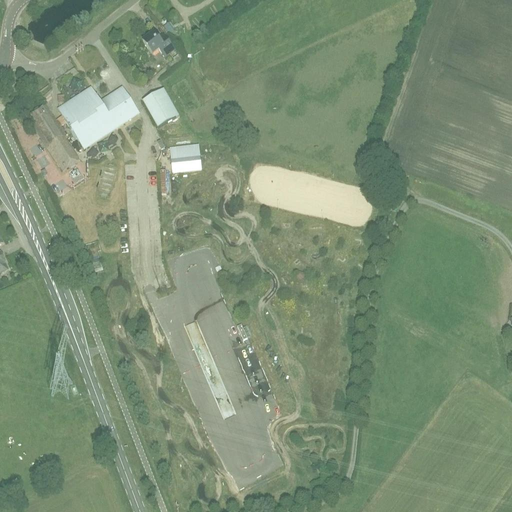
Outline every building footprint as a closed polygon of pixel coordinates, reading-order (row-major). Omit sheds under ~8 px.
[(162,44),(154,33),(143,42),(153,55),(159,51),(164,58),(175,50),(167,40),(162,44)] [(157,128),(178,116),(163,89),(142,101),(157,128)] [(40,100),(48,97),(45,90),(37,93),(40,100)] [(98,104),(89,90),(56,111),(81,151),(136,116),(119,90),(98,104)] [(51,155),(68,144),(64,138),(66,136),(53,116),(52,117),(46,106),(27,118),(32,126),(43,143),(51,155)] [(68,144),(51,155),(59,167),(62,172),(79,161),(68,144)] [(171,147),(172,158),(200,156),(200,145),(171,147)] [(173,175),(202,172),(200,157),(171,161),(173,175)] [(0,274),(8,271),(4,263),(5,262),(0,253),(0,252),(0,274)] [(133,379),(136,388),(145,386),(142,376),(133,379)]
